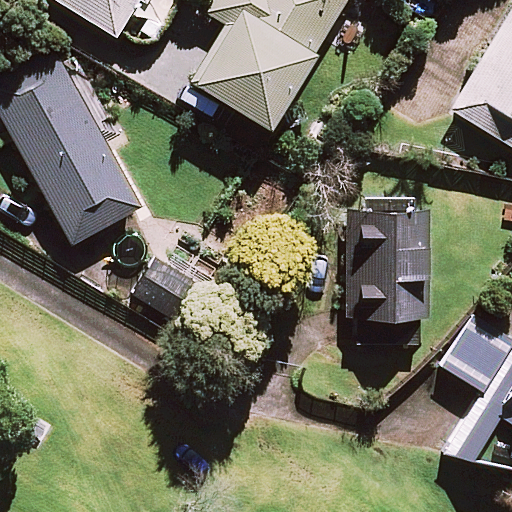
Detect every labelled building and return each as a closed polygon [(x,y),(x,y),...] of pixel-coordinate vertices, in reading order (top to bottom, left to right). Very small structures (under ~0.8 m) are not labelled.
[(58,0),(142,49),(170,0),(58,0)] [(340,0),(205,0),(202,7),(223,19),(189,75),(267,122),(340,0)] [(511,0),(448,106),(511,144),(511,0)] [(135,200),(46,43),(0,69),(0,117),(68,238),(135,200)] [(419,341),(424,203),(346,200),(342,338),(419,341)] [(193,276),(151,253),(130,291),(172,314),(193,276)] [(511,337),(476,394),(511,417),(511,337)]
